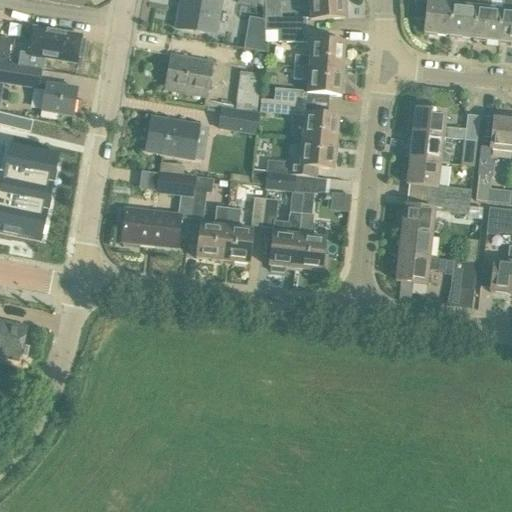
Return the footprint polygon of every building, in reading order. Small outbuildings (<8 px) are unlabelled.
[(217,35),(222,0),(186,0),(184,12),(180,11),(177,28),(217,35)] [(309,0),(310,20),(345,18),(344,0),(309,0)] [(450,37),(453,5),(453,0),(414,0),(414,2),(417,2),(415,17),(427,19),(425,34),(450,37)] [(453,0),(453,5),(450,37),(476,39),(479,0),(453,0)] [(500,42),(504,0),(502,0),(502,11),(490,9),(491,0),(479,0),(476,39),(500,42)] [(511,0),(504,0),(500,42),(511,43),(511,0)] [(271,29),(306,30),(306,19),(271,19),(271,29)] [(85,44),(79,43),(80,37),(33,29),(29,55),(20,54),(18,67),(43,71),(43,69),(42,69),(44,59),(76,65),(77,59),(82,59),(85,44)] [(278,30),(278,43),(306,43),(306,30),(278,30)] [(265,53),(265,37),(246,34),(243,49),(265,53)] [(0,63),(8,64),(12,41),(0,39),(0,63)] [(295,66),(342,70),(345,44),(310,41),(309,58),(295,57),(295,66)] [(206,98),(213,63),(172,55),(165,90),(206,98)] [(0,64),(0,83),(3,84),(37,90),(40,71),(0,64)] [(342,70),(295,66),(293,80),(306,81),(305,93),(340,96),(342,70)] [(205,106),(221,109),(256,114),(262,76),(240,73),(235,105),(206,100),(205,106)] [(46,86),(41,119),(57,121),(57,115),(73,117),(77,90),(46,86)] [(273,100),(302,103),(303,92),(274,90),(273,100)] [(260,99),(259,113),(272,114),(301,117),(302,103),(273,100),(260,99)] [(447,113),(430,111),(431,104),(411,102),(409,120),(414,123),(412,135),(444,138),(464,140),(476,142),(479,118),(466,116),(465,131),(445,129),(447,113)] [(217,131),(255,137),(259,115),(256,115),(256,114),(221,109),(217,131)] [(304,113),(301,139),(335,143),(338,117),(304,113)] [(7,116),(5,127),(13,129),(16,118),(7,116)] [(16,118),(13,129),(22,131),(24,121),(16,118)] [(490,149),(511,151),(511,120),(494,118),(490,149)] [(146,153),(194,160),(203,162),(209,128),(151,119),(146,153)] [(412,137),(409,139),(409,145),(411,148),(410,160),(441,163),(449,164),(449,159),(445,153),(442,153),(444,138),(412,135),(412,137)] [(266,162),(266,173),(293,176),(315,178),(317,168),(332,170),(335,143),(301,139),(298,165),(266,162)] [(476,142),(464,140),(461,167),(473,169),(476,142)] [(0,187),(0,234),(42,243),(42,240),(38,240),(40,230),(44,231),(48,213),(44,212),(46,202),(50,203),(54,186),(50,185),(52,175),(56,176),(59,158),(10,148),(2,188),(0,187)] [(441,163),(410,160),(407,183),(438,187),(441,163)] [(193,197),(195,178),(158,173),(156,193),(193,197)] [(291,192),(293,176),(266,173),(264,189),(291,192)] [(488,204),(491,177),(478,176),(475,202),(488,204)] [(212,195),(214,180),(195,178),(193,197),(190,219),(201,220),(204,194),(212,195)] [(470,202),(471,191),(444,189),(443,199),(470,202)] [(263,228),(266,201),(254,199),(251,226),(263,228)] [(442,213),(468,216),(470,202),(443,199),(442,213)] [(285,272),(285,268),(295,269),(303,200),(302,200),(301,215),(289,213),(287,224),(275,222),(277,202),(266,201),(263,228),(273,229),(269,266),(272,266),(271,271),(285,272)] [(324,256),(326,239),(312,237),(314,226),(312,226),(313,216),(311,216),(312,201),(303,200),(295,269),(305,270),(305,275),(321,277),(326,273),(328,257),(324,256)] [(397,211),(395,227),(402,228),(401,231),(433,235),(435,212),(435,210),(407,206),(404,206),(404,212),(397,211)] [(223,260),(228,210),(216,208),(214,226),(200,224),(196,257),(223,260)] [(508,226),(509,211),(501,210),(489,209),(486,235),(498,237),(500,225),(508,226)] [(140,249),(140,244),(181,248),(185,217),(126,210),(122,242),(124,242),(124,247),(140,249)] [(249,263),(253,230),(238,229),(240,211),(228,210),(223,260),(249,263)] [(401,231),(398,256),(430,259),(432,235),(401,231)] [(511,294),(511,248),(509,248),(507,263),(494,262),(490,292),(511,294)] [(430,259),(398,256),(395,282),(427,285),(428,273),(431,271),(443,273),(445,277),(451,277),(449,289),(462,290),(465,264),(430,259)] [(474,292),(477,265),(465,264),(462,290),(474,292)] [(0,358),(19,362),(27,328),(0,321),(0,358)] [(288,356),(286,374),(313,377),(315,359),(288,356)] [(371,377),(366,417),(394,420),(398,380),(371,377)] [(226,380),(198,389),(205,411),(232,402),(233,402),(226,380)] [(398,380),(394,420),(420,423),(424,383),(398,380)] [(424,383),(420,423),(446,426),(450,386),(424,383)] [(450,386),(446,426),(473,429),(478,389),(450,386)] [(198,389),(170,398),(176,420),(205,411),(198,389)] [(511,393),(492,391),(487,431),(511,433),(511,393)] [(232,402),(205,411),(211,429),(238,421),(232,402)] [(205,411),(179,420),(184,438),(211,429),(205,411)] [(238,421),(211,429),(217,448),(243,439),(238,421)] [(211,429),(184,438),(190,456),(217,448),(211,429)] [(243,439),(217,448),(223,466),(249,457),(243,439)] [(217,448),(190,456),(196,474),(223,466),(217,448)] [(361,459),(359,482),(399,486),(401,463),(417,465),(419,451),(395,448),(393,462),(361,459)] [(249,457),(223,466),(229,484),(255,475),(249,457)] [(223,466),(196,474),(202,492),(229,484),(223,466)] [(41,475),(25,489),(45,511),(56,511),(66,503),(55,490),(62,483),(50,472),(43,477),(41,475)] [(255,475),(229,484),(235,503),(244,500),(253,497),(261,495),(255,475)] [(359,482),(357,503),(396,507),(399,486),(359,482)] [(229,484),(202,492),(208,511),(217,509),(226,506),(235,503),(229,484)] [(45,511),(25,489),(10,503),(18,511),(45,511)] [(261,495),(253,497),(255,504),(263,501),(261,495)] [(253,497),(244,500),(246,507),(255,504),(253,497)] [(244,500),(235,503),(237,509),(246,507),(244,500)] [(263,501),(255,504),(257,510),(265,508),(263,501)] [(18,511),(10,503),(0,511),(18,511)] [(235,503),(226,506),(228,511),(237,509),(235,503)] [(357,503),(355,511),(395,511),(396,507),(357,503)]
